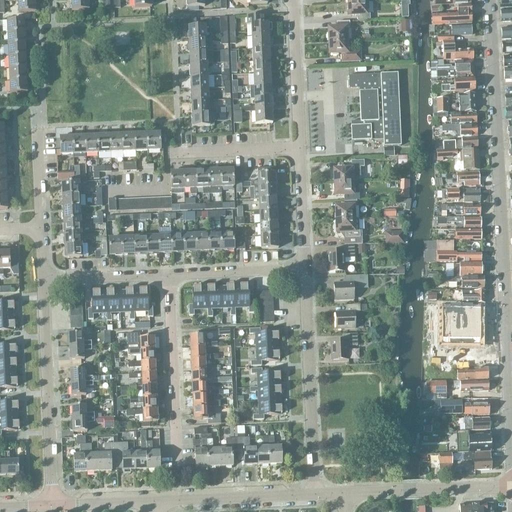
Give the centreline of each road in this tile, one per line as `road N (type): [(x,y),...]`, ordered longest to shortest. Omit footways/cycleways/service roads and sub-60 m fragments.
road 1 (residential): [(504,316),(489,0)]
road 2 (residential): [(52,505),(42,278)]
road 3 (residential): [(314,494),(301,268)]
road 4 (residential): [(177,467),(169,273)]
road 5 (residential): [(511,485),(504,316)]
road 6 (residential): [(345,492),(511,485)]
road 7 (residential): [(155,501),(314,494)]
road 8 (residential): [(300,147),(292,0)]
road 9 (residential): [(169,273),(301,268)]
road 10 (residential): [(42,278),(169,273)]
road 11 (residential): [(176,152),(300,147)]
road 12 (residential): [(301,268),(300,147)]
